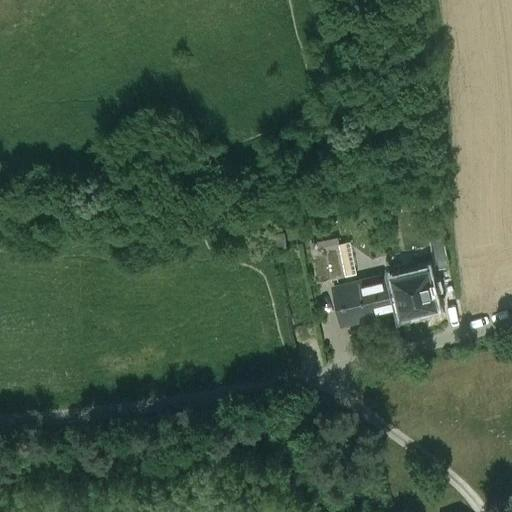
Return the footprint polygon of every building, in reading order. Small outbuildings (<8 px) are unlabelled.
[(435,194),(426,196),(428,209),(437,207),(435,194)] [(444,237),(429,240),(436,269),(450,266),(444,237)] [(340,245),(311,249),(318,281),(346,275),(340,245)] [(429,268),(393,277),(401,310),(402,315),(420,310),(424,314),(435,311),(436,306),(438,305),(429,268)] [(401,310),(393,277),(393,278),(383,280),(382,277),(337,287),(345,322),(401,310)]
